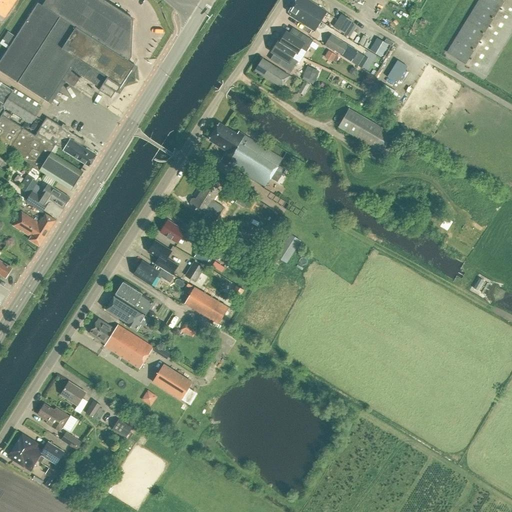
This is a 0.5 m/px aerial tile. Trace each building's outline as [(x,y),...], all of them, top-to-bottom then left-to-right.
[(0,0),(0,14),(5,18),(17,0),(0,0)] [(46,0),(43,5),(38,2),(16,37),(8,49),(0,61),(0,69),(18,82),(48,102),(64,78),(92,96),(96,91),(98,93),(100,90),(111,98),(116,91),(117,92),(135,65),(126,60),(128,57),(130,24),(132,21),(99,0),(46,0)] [(296,0),(293,4),(322,22),(328,12),(309,0),(296,0)] [(511,0),(478,0),(446,52),(486,76),(511,31),(511,0)] [(316,32),(322,22),(293,4),(289,12),(291,13),(289,16),(316,32)] [(352,23),(353,21),(341,14),(333,27),(345,34),(352,23)] [(345,34),(351,37),(354,30),(357,26),(352,23),(345,34)] [(0,43),(8,49),(16,37),(7,31),(0,42),(0,43)] [(280,43),(296,53),(297,54),(301,48),(306,52),(313,41),(301,33),(297,39),(286,32),(280,43)] [(347,45),(348,45),(331,35),(325,44),(341,55),(347,45)] [(377,38),(373,44),(377,47),(373,52),(381,57),(388,45),(383,42),(377,38)] [(296,53),(280,43),(278,42),(272,52),(282,58),(278,65),(291,73),(298,62),(292,58),(296,53)] [(341,55),(352,61),(358,52),(347,45),(341,55)] [(332,62),(336,55),(329,50),(325,57),(332,62)] [(317,64),(320,57),(310,54),(308,61),(317,64)] [(282,88),(290,76),(262,59),(255,71),(282,88)] [(397,60),(387,77),(388,77),(387,78),(389,79),(390,78),(397,82),(406,66),(397,60)] [(314,81),(318,74),(306,69),(303,76),(304,76),(314,81)] [(0,101),(7,106),(6,108),(32,124),(43,107),(15,89),(14,90),(0,81),(0,101)] [(304,95),(310,84),(304,81),(298,92),(304,95)] [(289,90),(285,99),(294,102),(298,94),(289,90)] [(380,160),(384,152),(383,151),(393,134),(349,108),(338,127),(372,147),(368,154),(380,160)] [(55,145),(85,164),(90,167),(97,156),(80,145),(83,140),(46,117),(35,135),(9,119),(12,115),(4,111),(1,116),(0,117),(0,146),(65,186),(72,191),(73,189),(76,188),(78,186),(77,183),(79,180),(81,180),(83,177),(83,174),(84,173),(81,171),(50,152),(55,145)] [(237,134),(219,123),(218,124),(217,124),(209,137),(210,137),(209,140),(226,151),(223,156),(223,157),(222,159),(265,186),(282,158),(252,140),(252,139),(239,131),(237,134)] [(204,146),(202,152),(210,155),(212,149),(204,146)] [(30,195),(38,182),(28,175),(19,188),(30,195)] [(210,205),(220,190),(207,181),(195,199),(194,198),(192,198),(190,201),(191,203),(192,204),(191,205),(205,214),(208,209),(214,212),(212,215),(217,219),(221,212),(210,205)] [(48,201),(49,200),(64,209),(70,198),(52,187),(48,184),(44,189),(37,185),(26,202),(44,212),(50,202),(48,201)] [(245,207),(250,199),(232,189),(229,195),(237,200),(236,202),(245,207)] [(18,218),(45,237),(56,220),(46,214),(40,223),(22,212),(18,218)] [(39,247),(45,237),(18,218),(13,226),(31,237),(29,240),(39,247)] [(180,227),(168,219),(160,233),(178,244),(185,233),(190,236),(194,229),(183,222),(180,227)] [(287,263),(300,240),(289,233),(276,256),(287,263)] [(154,240),(147,252),(157,259),(154,264),(155,264),(172,275),(178,265),(167,258),(172,251),(154,240)] [(207,263),(213,254),(201,247),(195,256),(207,263)] [(0,274),(6,278),(12,268),(0,260),(0,254),(1,253),(0,251),(0,274)] [(155,264),(153,268),(141,261),(133,275),(150,285),(150,286),(156,276),(159,278),(160,276),(169,281),(173,275),(172,275),(155,264)] [(197,282),(205,268),(193,261),(185,275),(197,282)] [(223,272),(226,267),(218,262),(215,268),(223,272)] [(483,281),(479,278),(473,288),(478,290),(483,281)] [(141,296),(141,295),(142,293),(123,281),(115,294),(129,302),(133,296),(136,298),(137,296),(139,297),(140,296),(141,296)] [(229,307),(194,287),(184,304),(218,324),(229,307)] [(151,300),(150,299),(149,300),(141,295),(141,296),(140,296),(139,297),(137,296),(136,298),(133,296),(129,302),(147,313),(149,310),(150,311),(155,304),(153,303),(151,301),(151,300)] [(146,316),(145,316),(142,314),(142,313),(114,296),(105,309),(126,322),(124,323),(136,331),(140,324),(145,327),(151,318),(147,315),(146,316)] [(115,329),(98,318),(89,333),(105,343),(104,346),(139,369),(153,347),(118,324),(115,329)] [(181,331),(192,337),(197,328),(186,322),(181,331)] [(213,340),(209,346),(215,350),(219,344),(213,340)] [(152,382),(179,399),(190,382),(163,365),(152,382)] [(212,380),(204,386),(207,391),(215,386),(212,380)] [(60,395),(77,406),(86,392),(69,381),(60,395)] [(125,405),(135,411),(141,401),(131,395),(125,405)] [(94,401),(86,413),(93,418),(101,406),(94,401)] [(55,410),(44,403),(37,414),(48,421),(46,423),(60,432),(66,422),(73,427),(78,419),(71,414),(70,416),(56,407),(55,410)] [(133,429),(119,419),(112,430),(126,439),(133,429)] [(78,449),(83,442),(67,432),(62,439),(78,449)] [(22,434),(15,447),(37,461),(41,463),(44,457),(56,464),(64,452),(48,442),(43,450),(37,446),(38,444),(22,434)] [(37,461),(15,447),(8,457),(31,472),(37,461)] [(56,465),(53,471),(60,475),(63,469),(56,465)] [(44,474),(49,477),(56,481),(60,475),(53,471),(48,468),(44,474)]
